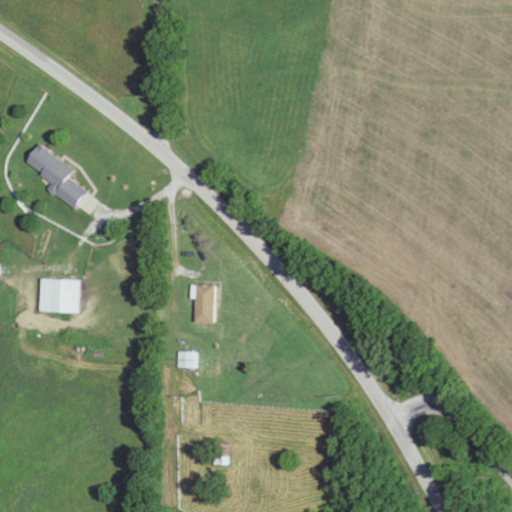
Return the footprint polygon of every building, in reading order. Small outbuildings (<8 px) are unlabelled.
[(72,169),(36,144),(20,166),(76,205),(86,191),(66,177),(72,169)] [(77,312),(77,279),(37,279),(37,312),(77,312)] [(213,284),(192,284),(192,322),(213,322),(213,284)] [(176,351),(176,367),(196,367),(196,351),(176,351)] [(198,391),(198,378),(184,378),(184,391),(198,391)]
